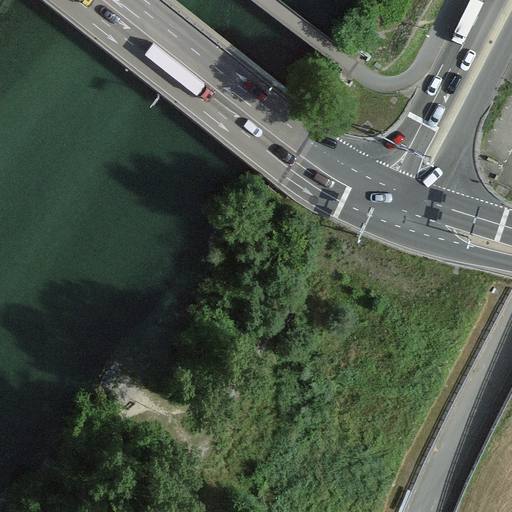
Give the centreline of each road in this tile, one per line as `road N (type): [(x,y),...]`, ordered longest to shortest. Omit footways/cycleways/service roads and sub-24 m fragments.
road 1 (secondary): [(110,0),(300,151),(405,204)]
road 2 (tertiary): [(507,0),(405,204)]
road 3 (residential): [(511,326),(415,511)]
